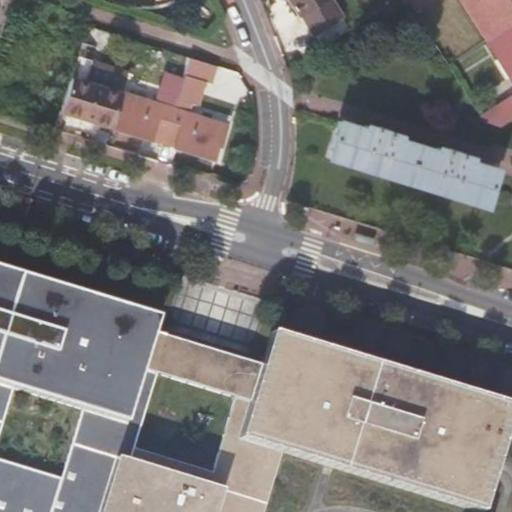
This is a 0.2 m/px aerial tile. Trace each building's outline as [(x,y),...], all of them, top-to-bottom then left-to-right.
[(335,7),(330,0),(289,0),(298,15),(301,14),(314,34),(341,17),(335,7)] [(462,0),(487,40),(511,24),(511,9),(506,0),(462,0)] [(19,24),(3,19),(0,29),(0,45),(12,49),(19,24)] [(511,24),(487,40),(511,80),(511,24)] [(215,65),(189,57),(183,74),(203,80),(210,82),(215,65)] [(7,94),(45,106),(60,110),(70,78),(17,61),(7,94)] [(168,121),(162,142),(213,158),(217,146),(222,130),(224,124),(186,112),(189,102),(195,104),(203,80),(183,74),(175,100),(168,121)] [(70,78),(60,110),(110,126),(120,93),(70,78)] [(511,92),(478,116),(481,120),(499,126),(511,116),(511,92)] [(120,93),(110,126),(151,139),(157,118),(168,121),(175,100),(164,97),(161,105),(120,93)] [(45,106),(39,125),(54,129),(60,110),(45,106)] [(338,121),(327,156),(486,205),(496,169),(470,161),(471,158),(436,147),(435,150),(400,140),(401,136),(366,125),(365,129),(338,121)] [(481,511),(511,410),(511,405),(270,332),(262,358),(260,365),(232,356),(218,349),(201,343),(183,341),(154,332),(156,326),(158,316),(0,267),(0,511),(263,511),(282,452),(478,511),(481,511)]
